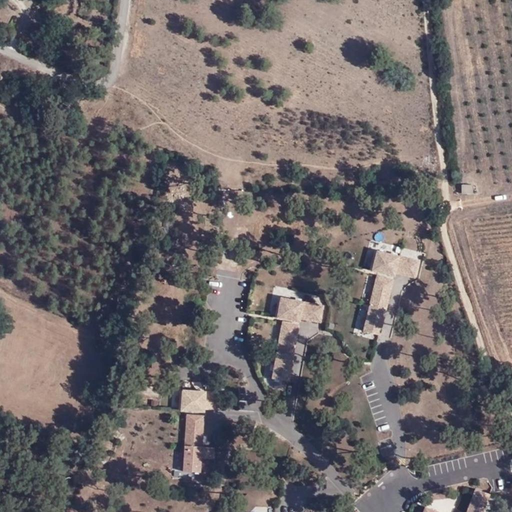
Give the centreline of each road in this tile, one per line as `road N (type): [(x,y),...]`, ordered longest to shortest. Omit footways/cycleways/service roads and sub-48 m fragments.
road 1 (track): [(445,207),(412,223),(265,260),(244,271),(232,310)]
road 2 (unknown): [(0,290),(134,352),(189,354),(223,336)]
road 3 (track): [(511,415),(463,296),(445,207)]
road 4 (track): [(445,207),(427,0)]
road 5 (unknown): [(401,490),(379,356)]
